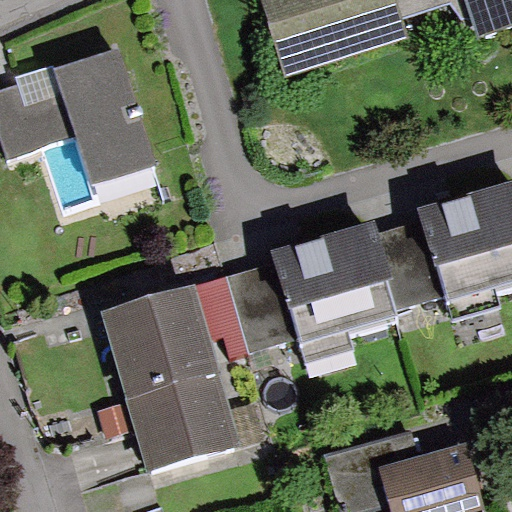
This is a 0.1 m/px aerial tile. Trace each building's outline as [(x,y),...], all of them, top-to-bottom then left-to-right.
[(404,22),(397,0),(260,0),(286,82),(411,43),(404,22)] [(511,0),(397,0),(404,22),(451,8),(469,34),(476,32),(479,45),(511,34),(511,0)] [(19,88),(0,93),(0,137),(8,162),(75,141),(92,192),(159,171),(121,54),(56,75),(63,97),(25,109),(19,88)] [(19,88),(25,109),(63,97),(56,75),(54,68),(17,80),(19,88)] [(511,189),(419,215),(421,224),(376,237),(398,316),(446,302),(453,325),(501,312),(496,296),(511,291),(511,189)] [(398,316),(376,237),(374,229),(273,257),(275,266),(230,279),(253,355),(298,342),(305,367),(357,352),(352,337),(400,323),(398,316)] [(148,480),(244,452),(212,343),(224,339),(231,362),(253,355),(230,279),(101,317),(148,480)] [(133,436),(125,406),(99,413),(108,443),(133,436)] [(414,434),(326,458),(340,511),(381,511),(389,510),(389,511),(485,511),(468,448),(421,461),(414,434)]
